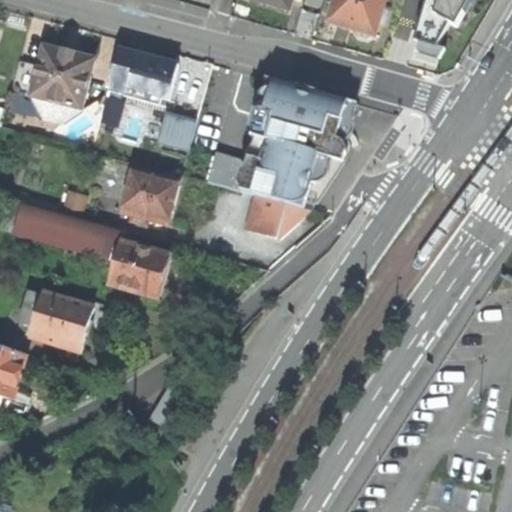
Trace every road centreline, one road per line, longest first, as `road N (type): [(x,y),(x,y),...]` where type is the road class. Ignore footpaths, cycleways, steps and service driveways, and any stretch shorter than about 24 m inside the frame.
road 1 (residential): [(427,96),(346,214),(283,277),(153,379),(0,460)]
road 2 (secondary): [(468,112),(344,285),(205,511)]
road 3 (residential): [(427,96),(51,0)]
road 4 (secondary): [(302,511),(511,198)]
